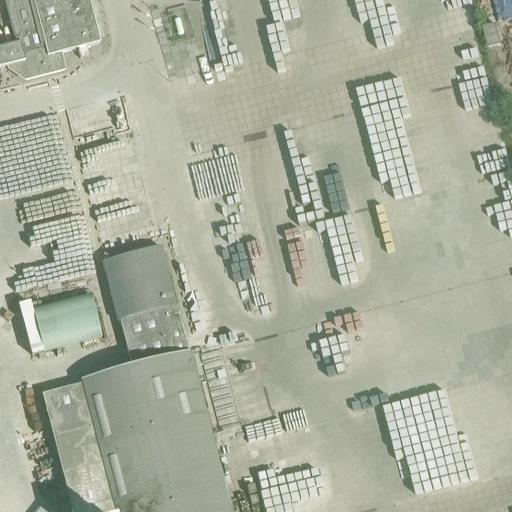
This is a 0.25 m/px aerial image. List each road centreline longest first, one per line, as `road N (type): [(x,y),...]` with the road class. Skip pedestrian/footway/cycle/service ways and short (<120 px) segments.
road 1 (unknown): [(244,114),(303,322)]
road 2 (unknown): [(338,89),(358,204),(397,289)]
road 3 (unknown): [(397,289),(390,373),(297,411)]
